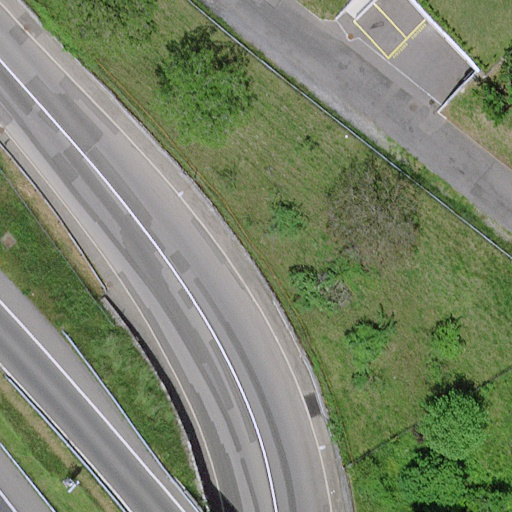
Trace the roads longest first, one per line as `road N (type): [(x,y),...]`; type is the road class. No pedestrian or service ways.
road 1 (tertiary): [(0,66),(184,289),(239,388),(266,511)]
road 2 (unclassified): [(246,0),(511,205)]
road 3 (motorway): [(159,511),(0,330)]
